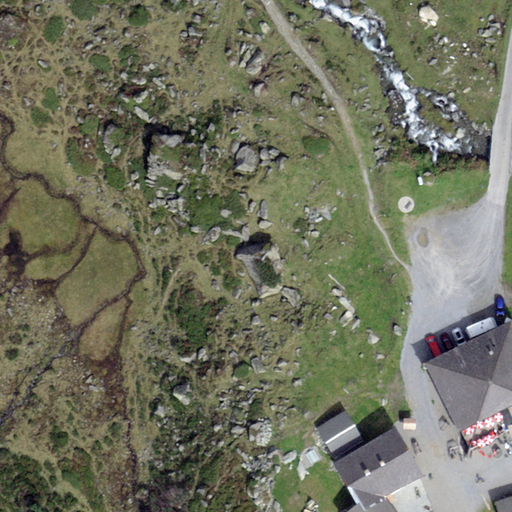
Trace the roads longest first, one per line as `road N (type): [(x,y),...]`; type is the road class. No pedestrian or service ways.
road 1 (track): [(424,301),(414,387),(424,437),(462,487),(511,467)]
road 2 (track): [(511,104),(489,253),(424,301)]
